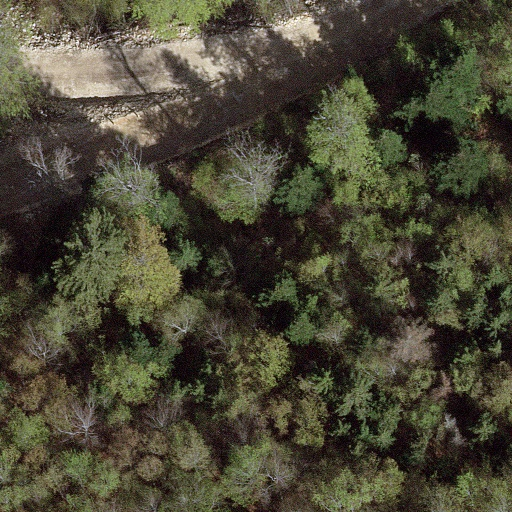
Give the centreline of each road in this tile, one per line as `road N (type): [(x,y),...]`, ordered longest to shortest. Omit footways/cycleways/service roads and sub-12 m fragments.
road 1 (track): [(396,0),(0,173)]
road 2 (track): [(0,66),(87,73),(242,68)]
